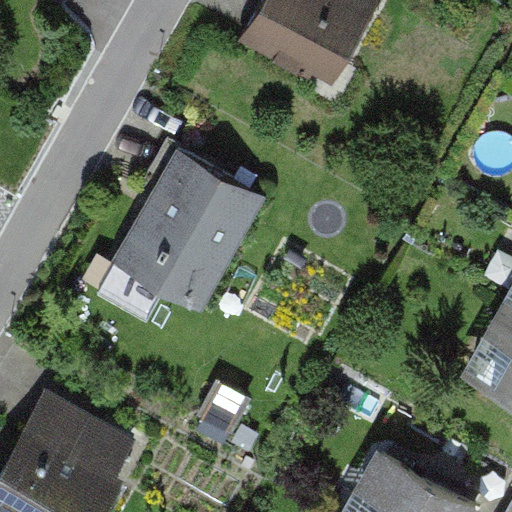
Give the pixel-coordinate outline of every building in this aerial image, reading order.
[(380,0),(260,0),(239,38),(309,76),(323,51),(345,62),(380,0)] [(209,292),(265,193),(179,144),(122,243),(209,292)] [(511,389),(511,302),(474,368),(511,389)] [(29,424),(0,474),(0,511),(97,511),(118,477),(110,472),(129,439),(101,423),(83,455),(29,424)] [(383,451),(347,511),(474,511),(478,505),(383,451)]
